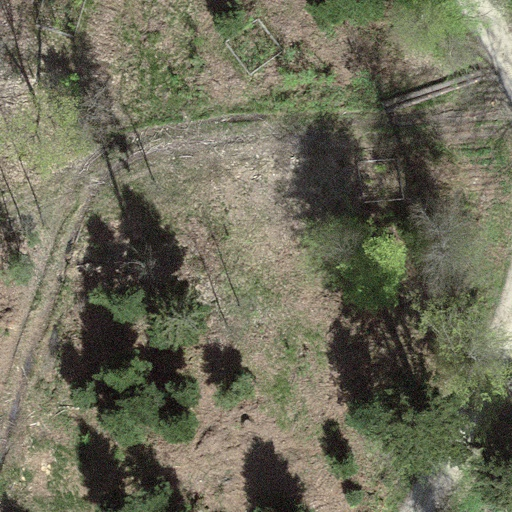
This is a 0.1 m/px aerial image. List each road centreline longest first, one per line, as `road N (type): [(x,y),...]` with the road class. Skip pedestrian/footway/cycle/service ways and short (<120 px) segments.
road 1 (track): [(437,511),(500,417),(511,209)]
road 2 (track): [(511,150),(444,0)]
